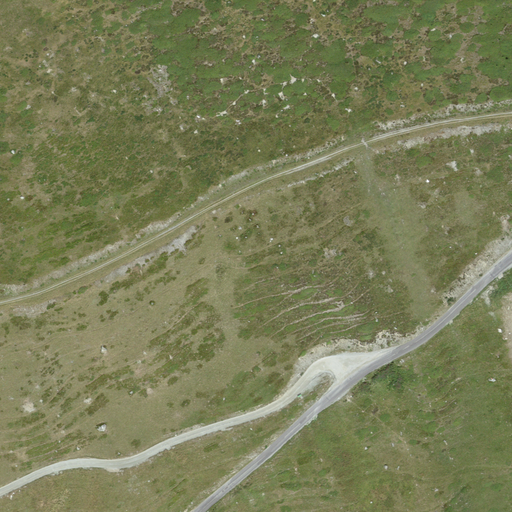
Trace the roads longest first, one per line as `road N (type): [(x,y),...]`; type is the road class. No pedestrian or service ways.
road 1 (track): [(511,112),(343,151),(234,196),(86,274),(0,303)]
road 2 (unclassified): [(511,258),(430,336),(364,371),(196,511)]
road 3 (track): [(0,491),(52,470),(132,460),(242,418),(328,365),(364,371)]
